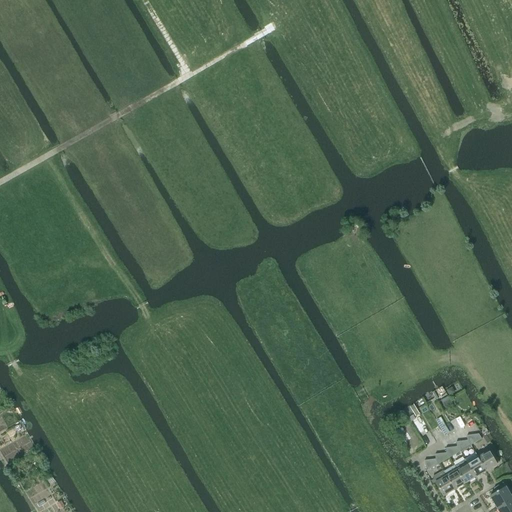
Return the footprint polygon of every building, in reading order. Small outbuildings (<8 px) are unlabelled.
[(446,389),(449,395),(454,392),(451,386),(446,389)] [(440,400),(444,406),(451,402),(447,396),(440,400)] [(410,406),(409,407),(414,413),(417,411),(413,404),(410,406)] [(440,418),(435,420),(440,428),(444,425),(440,418)] [(396,430),(399,436),(404,433),(401,428),(396,430)] [(467,440),(470,445),(480,439),(478,434),(466,436),(466,440),(467,440)] [(457,447),(460,451),(470,445),(467,440),(466,440),(455,442),(456,447),(457,447)] [(446,453),(449,458),(460,451),(457,447),(456,447),(444,448),(445,453),(446,453)] [(487,451),(477,457),(485,471),(496,465),(495,464),(498,463),(491,450),(488,451),(487,451)] [(436,459),(438,464),(449,458),(446,453),(445,453),(434,454),(434,459),(436,459)] [(464,459),(475,477),(485,471),(477,457),(475,453),(464,459)] [(436,459),(434,459),(423,460),(424,465),(427,470),(438,464),(436,459)] [(475,477),(464,459),(453,466),(464,484),(475,477)] [(464,484),(453,466),(443,472),(453,489),(464,484)] [(453,489),(443,472),(443,471),(431,478),(442,496),(453,489)] [(496,509),(511,499),(511,498),(503,483),(493,489),(495,492),(489,496),(496,509)] [(498,511),(511,511),(511,499),(496,509),(498,511)]
